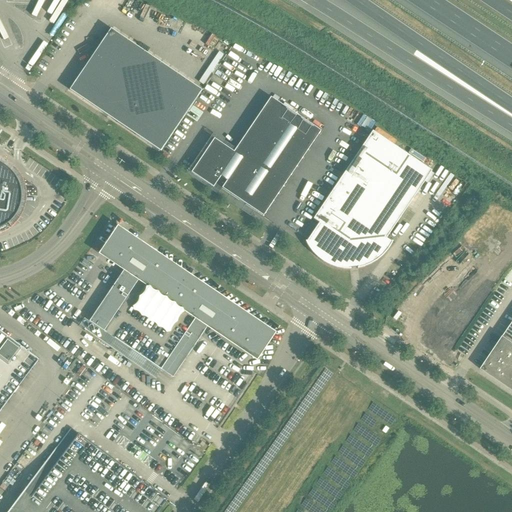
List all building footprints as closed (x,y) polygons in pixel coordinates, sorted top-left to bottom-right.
[(135,135),(160,152),(201,91),(110,30),(72,90),(118,121),(117,123),(131,133),(132,131),(136,134),(135,135)] [(221,189),(263,217),(321,131),(270,98),(233,152),(214,139),(191,173),(213,188),(218,180),(224,185),(221,189)] [(319,223),(307,240),(306,242),(306,241),(305,242),(306,245),(308,247),(309,249),(311,252),(313,254),(315,256),(317,258),(319,259),(321,261),(323,262),(326,264),(328,265),(331,266),(333,267),(336,268),(339,269),(342,269),(344,270),(347,270),(349,270),(350,270),(350,269),(349,268),(357,268),(358,268),(357,268),(357,269),(360,268),(362,268),(365,267),(369,265),(371,264),(374,263),(376,261),(379,259),(381,257),(383,255),(385,253),(386,251),(388,249),(390,247),(391,244),(392,242),(391,241),(391,242),(386,239),(431,171),(372,131),(313,219),(319,223)] [(0,229),(1,228),(3,227),(5,226),(7,225),(9,223),(11,221),(12,220),(14,218),(15,216),(16,214),(17,212),(19,209),(19,207),(19,206),(20,203),(20,201),(20,199),(20,196),(20,194),(20,192),(19,189),(19,187),(18,185),(17,183),(16,181),(13,177),(12,175),(10,173),(8,171),(6,170),(4,168),(1,166),(0,165),(0,229)] [(302,236),(306,239),(315,226),(311,223),(302,236)] [(248,355),(260,337),(266,329),(141,244),(125,233),(107,259),(118,266),(124,270),(89,322),(91,323),(85,331),(155,379),(160,370),(172,378),(207,327),(248,355)] [(511,324),(503,338),(511,344),(511,324)] [(0,331),(0,402),(4,406),(38,361),(0,331)] [(511,344),(503,338),(492,355),(508,366),(511,359),(511,344)] [(498,381),(502,384),(511,368),(508,366),(492,355),(481,370),(482,371),(482,370),(489,375),(489,376),(490,376),(490,375),(498,381),(497,381),(498,381)] [(511,368),(502,384),(506,386),(506,387),(511,390),(511,368)] [(33,478),(7,511),(157,511),(167,500),(151,489),(78,434),(77,434),(71,430),(71,429),(70,429),(43,466),(33,478)]
